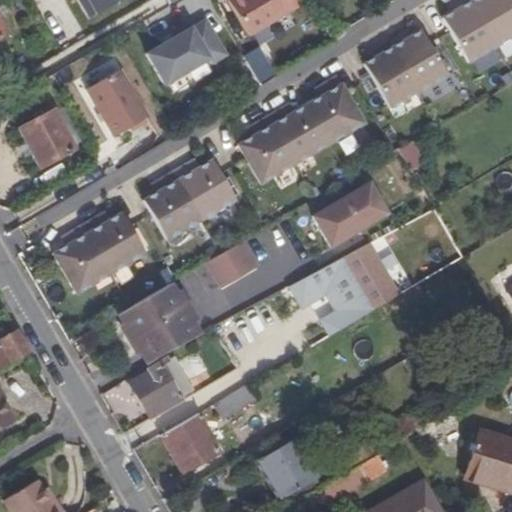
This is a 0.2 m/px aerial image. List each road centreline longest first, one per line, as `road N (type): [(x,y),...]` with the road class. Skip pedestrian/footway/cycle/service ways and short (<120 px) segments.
road 1 (residential): [(0,232),(396,0)]
road 2 (residential): [(137,511),(0,274)]
